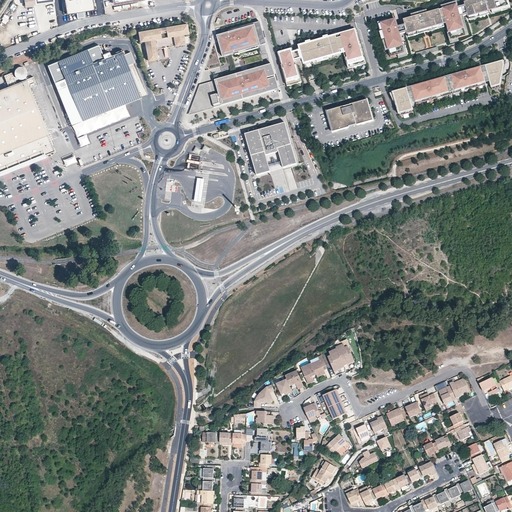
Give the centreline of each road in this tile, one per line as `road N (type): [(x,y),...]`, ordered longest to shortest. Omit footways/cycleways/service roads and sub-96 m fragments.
road 1 (residential): [(511,27),(468,54),(179,137)]
road 2 (residential): [(292,414),(297,402),(334,381),(366,410),(462,370),(486,412),(498,417)]
road 3 (primary): [(291,240),(389,197),(511,163)]
road 4 (residential): [(0,56),(79,24),(207,4)]
road 5 (primary): [(0,276),(128,332)]
road 6 (residential): [(207,4),(346,0)]
road 7 (residential): [(171,129),(204,37),(207,4)]
road 8 (primary): [(121,280),(76,296),(0,275)]
road 9 (primary): [(200,318),(225,285),(291,240)]
